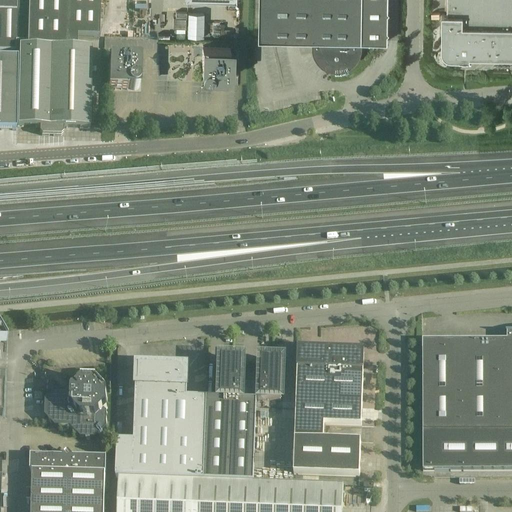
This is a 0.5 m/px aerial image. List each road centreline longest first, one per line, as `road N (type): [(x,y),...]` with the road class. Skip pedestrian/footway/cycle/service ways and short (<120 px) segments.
road 1 (unclassified): [(14,511),(17,362),(26,349),(389,310)]
road 2 (motorway): [(461,180),(384,169),(295,170),(0,196)]
road 3 (motorway): [(461,180),(0,220)]
road 4 (unclassified): [(0,157),(231,141),(411,102)]
road 5 (motorway): [(0,284),(312,248),(363,230)]
road 6 (motorway): [(0,262),(363,230)]
road 7 (unclassified): [(390,493),(389,310)]
road 8 (motorway): [(363,230),(511,217)]
road 9 (unclassified): [(389,310),(511,298)]
road 10 (unclassified): [(511,493),(390,493)]
